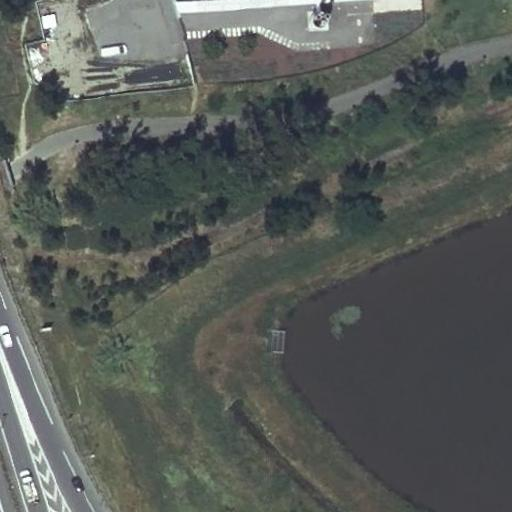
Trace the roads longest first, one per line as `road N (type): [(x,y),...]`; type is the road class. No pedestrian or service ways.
road 1 (motorway): [(84,511),(0,325)]
road 2 (motorway): [(37,511),(0,397)]
